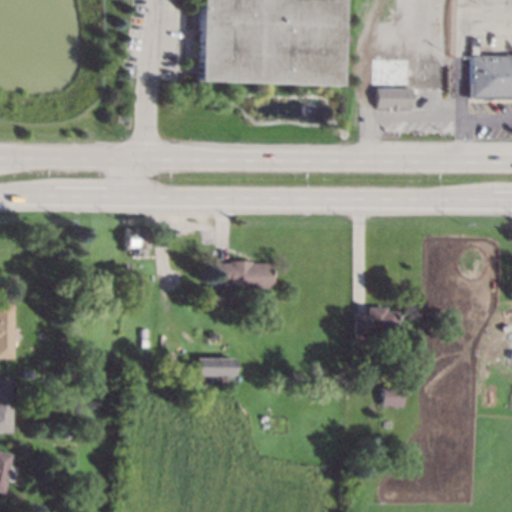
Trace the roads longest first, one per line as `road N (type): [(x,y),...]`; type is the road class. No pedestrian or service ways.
road 1 (secondary): [(511,159),(0,152)]
road 2 (secondary): [(0,199),(511,204)]
